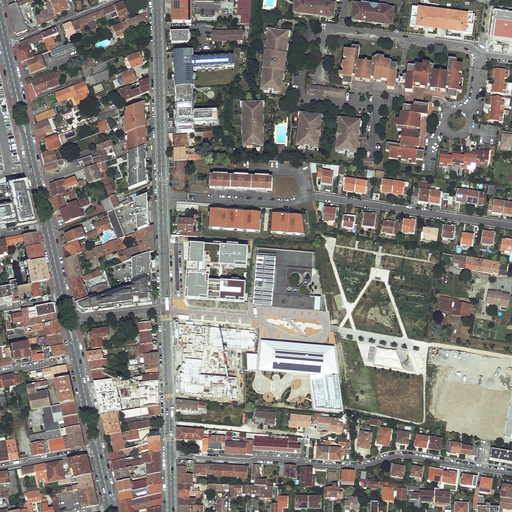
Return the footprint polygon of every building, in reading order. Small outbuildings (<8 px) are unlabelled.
[(12,20),(15,34),(17,35),(28,31),(26,25),(28,25),(27,22),(29,21),(26,13),(32,10),(31,5),(32,5),(32,3),(36,1),(36,0),(24,0),(9,7),(12,20)] [(42,14),(45,23),(58,18),(56,14),(50,0),(48,0),(49,1),(47,2),(47,3),(47,5),(46,6),(48,10),(41,12),(42,14)] [(50,0),(56,14),(71,8),(67,0),(50,0)] [(191,0),(173,0),(174,22),(191,22),(191,0)] [(237,0),(237,15),(242,15),(241,24),(250,24),(251,12),(251,0),(237,0)] [(293,0),(292,14),(334,19),(336,3),(326,2),(325,0),(293,0)] [(128,14),(124,2),(115,6),(119,16),(121,23),(124,22),(122,17),(128,14)] [(358,5),(355,5),(353,19),(356,20),(356,21),(366,23),(366,21),(373,22),(373,23),(386,25),(386,24),(392,25),(394,10),(388,9),(388,8),(379,7),(379,5),(370,4),(370,6),(367,5),(367,7),(365,7),(365,5),(358,4),(358,5)] [(119,16),(115,6),(103,10),(105,16),(107,21),(119,16)] [(105,16),(103,10),(86,17),(89,26),(91,31),(96,29),(93,20),(105,16)] [(148,17),(147,13),(141,15),(124,22),(121,23),(112,27),(115,32),(117,37),(148,25),(145,18),(148,17)] [(35,17),(39,25),(45,23),(42,14),(35,17)] [(86,17),(72,23),(76,33),(78,40),(81,39),(80,36),(81,36),(80,33),(81,32),(80,30),(89,26),(86,17)] [(511,32),(511,22),(497,20),(495,30),(511,32)] [(76,33),(72,23),(61,27),(64,34),(66,33),(68,36),(76,33)] [(54,41),(53,37),(59,34),(56,29),(41,35),(44,42),(49,52),(51,51),(49,45),(53,44),(54,41)] [(289,31),(267,29),(260,91),(282,93),(289,31)] [(227,32),(212,32),(212,41),(227,42),(227,40),(243,41),(244,31),(227,31),(227,32)] [(190,36),(190,32),(171,32),(171,37),(172,37),(172,42),(189,42),(189,36),(190,36)] [(44,42),(41,35),(20,43),(22,48),(20,49),(19,50),(19,52),(19,53),(20,58),(22,64),(27,62),(34,59),(29,46),(41,41),(42,43),(44,42)] [(76,48),(74,42),(53,50),(55,55),(55,56),(76,48)] [(343,78),(342,84),(348,85),(351,86),(352,76),(355,77),(355,80),(369,82),(370,79),(373,79),(373,81),(387,83),(386,88),(393,89),(394,84),(398,84),(399,75),(395,75),(396,65),(389,64),(389,62),(382,61),(383,58),(375,57),(375,59),(372,59),(371,63),(357,62),(359,48),(350,48),(350,51),(344,51),(343,60),(345,60),(345,63),(340,63),(338,77),(343,78)] [(144,64),(140,52),(127,57),(128,58),(124,59),(129,70),(132,69),(144,64)] [(191,52),(173,52),(175,87),(194,87),(193,70),(234,69),(233,57),(191,58),(191,52)] [(41,56),(34,59),(27,62),(31,73),(46,68),(41,56)] [(94,65),(91,57),(81,60),(83,70),(90,67),(94,65)] [(403,73),(402,76),(401,85),(405,85),(404,91),(411,92),(412,86),(413,84),(419,85),(419,87),(426,88),(426,86),(430,86),(429,89),(444,91),(444,88),(448,89),(446,98),(455,99),(456,92),(461,93),(461,88),(458,88),(458,85),(459,85),(460,78),(458,77),(458,74),(461,75),(462,65),(455,65),(456,61),(448,60),(446,73),(432,71),(433,66),(429,66),(430,64),(422,63),(422,66),(415,65),(414,67),(407,66),(406,73),(403,73)] [(110,78),(110,69),(92,76),(89,76),(91,71),(90,67),(83,70),(85,79),(88,77),(90,86),(110,78)] [(494,81),(503,82),(504,78),(507,79),(507,74),(504,74),(505,70),(496,68),(495,76),(494,81)] [(136,81),(132,71),(122,75),(123,77),(126,84),(126,85),(136,81)] [(58,72),(54,73),(58,83),(62,82),(58,72)] [(58,83),(54,73),(47,76),(47,78),(44,79),(43,78),(32,82),(33,83),(37,93),(52,88),(52,86),(58,83)] [(150,92),(149,79),(136,84),(136,86),(139,85),(140,86),(139,88),(132,91),(131,90),(129,87),(119,91),(123,102),(150,92)] [(503,82),(494,81),(494,85),(493,93),(502,94),(502,90),(505,91),(506,86),(506,82),(503,82)] [(89,93),(85,82),(56,94),(59,102),(76,96),(77,97),(74,98),(77,105),(89,101),(86,94),(89,93)] [(30,100),(38,97),(37,93),(33,83),(26,86),(28,91),(30,100)] [(95,92),(103,90),(102,84),(94,86),(95,92)] [(320,87),(315,86),(314,94),(319,95),(324,95),(325,88),(320,87)] [(192,87),(175,88),(175,105),(193,104),(192,87)] [(325,88),(324,95),(345,98),(346,90),(325,88)] [(115,96),(113,92),(93,100),(94,103),(112,96),(112,97),(115,96)] [(491,109),(500,110),(500,106),(503,107),(504,102),(501,102),(501,98),(492,97),(491,105),(491,109)] [(413,105),(402,104),(402,111),(400,111),(399,118),(396,118),(395,125),(397,126),(397,129),(401,130),(399,143),(386,142),(385,149),(389,150),(388,157),(397,158),(397,155),(401,155),(400,160),(415,162),(415,158),(422,159),(423,150),(414,149),(414,146),(418,146),(420,131),(416,131),(417,128),(418,128),(420,114),(426,114),(427,107),(427,103),(413,102),(413,105)] [(144,108),(144,103),(126,109),(127,113),(129,112),(129,114),(130,114),(131,116),(127,117),(124,118),(125,124),(125,130),(127,130),(128,130),(129,134),(145,128),(144,120),(146,120),(144,116),(145,116),(145,108),(144,108)] [(263,115),(262,103),(255,103),(255,105),(250,105),(250,103),(243,103),(243,116),(244,116),(244,118),(243,118),(243,131),(244,131),(245,133),(244,133),(244,146),(251,146),(251,144),(256,144),(256,146),(263,146),(263,133),(262,133),(262,131),(263,131),(263,118),(262,118),(261,115),(263,115)] [(192,104),(176,105),(177,133),(193,133),(193,123),(218,122),(217,110),(192,111),(192,104)] [(36,115),(38,121),(56,114),(53,108),(36,115)] [(97,117),(98,123),(103,121),(105,121),(121,115),(118,109),(97,117)] [(500,110),(491,109),(490,112),(489,121),(498,122),(499,118),(501,118),(503,110),(500,110)] [(308,114),(301,113),(299,126),(300,127),(299,133),(298,132),(297,146),(304,147),(305,145),(310,146),(310,147),(317,148),(319,136),(320,136),(321,128),(320,128),(321,116),(314,115),(314,117),(308,116),(308,114)] [(54,118),(48,120),(54,135),(59,133),(54,118)] [(359,131),(360,123),(348,121),(348,119),(340,118),(339,131),(337,130),(336,138),(338,138),(336,151),(344,152),(344,150),(349,151),(349,152),(355,153),(356,147),(357,147),(359,133),(357,133),(358,131),(359,131)] [(48,120),(35,125),(37,134),(39,142),(46,140),(47,139),(47,138),(54,135),(48,120)] [(146,141),(146,130),(145,130),(145,128),(129,134),(129,143),(128,143),(128,153),(137,150),(146,146),(144,147),(144,141),(146,141)] [(501,130),(499,150),(510,151),(511,131),(501,130)] [(211,131),(203,132),(204,140),(212,139),(211,131)] [(61,147),(57,136),(47,139),(46,140),(48,145),(45,146),(47,152),(54,149),(61,147)] [(187,147),(187,136),(174,137),(174,141),(176,141),(176,147),(187,147)] [(99,151),(100,156),(101,163),(105,162),(108,161),(106,154),(103,155),(102,150),(113,146),(111,141),(103,144),(102,143),(97,145),(99,151)] [(127,154),(129,190),(148,183),(146,146),(127,154)] [(185,148),(175,148),(175,161),(206,159),(205,154),(196,155),(190,155),(189,155),(188,155),(186,155),(185,148)] [(57,159),(54,149),(47,152),(42,154),(43,159),(45,165),(61,159),(60,158),(57,159)] [(489,152),(480,151),(476,151),(476,153),(476,155),(475,162),(479,163),(478,166),(483,166),(483,163),(487,164),(489,152)] [(451,163),(452,155),(448,155),(440,154),(439,163),(442,163),(442,166),(446,167),(447,164),(450,164),(451,163)] [(463,162),(464,155),(460,155),(452,154),(452,155),(451,163),(454,163),(454,166),(458,167),(459,164),(463,164),(463,162)] [(475,162),(476,155),(468,154),(464,154),(464,155),(463,162),(466,163),(466,166),(471,166),(471,163),(474,164),(475,164),(475,162)] [(83,162),(85,169),(101,163),(100,156),(93,158),(92,156),(78,161),(79,163),(83,162)] [(362,157),(361,165),(376,167),(377,159),(362,157)] [(66,163),(64,158),(61,159),(45,165),(46,172),(59,167),(64,165),(63,163),(66,163)] [(108,170),(105,162),(101,163),(105,178),(109,176),(108,170)] [(105,178),(101,163),(85,169),(90,184),(103,179),(105,178)] [(332,184),(334,172),(323,171),(321,183),(332,184)] [(210,188),(251,190),(252,178),(243,177),(243,175),(240,175),(240,177),(222,176),(223,174),(219,174),(219,176),(210,176),(210,188)] [(114,196),(116,195),(112,184),(111,184),(109,179),(111,178),(110,176),(109,176),(105,178),(103,179),(109,197),(114,196)] [(260,178),(252,178),(251,190),(272,191),(273,178),(264,178),(264,176),(261,176),(260,178)] [(343,189),(365,192),(366,185),(368,186),(368,180),(365,180),(365,181),(349,179),(349,177),(344,176),(343,183),(344,183),(343,189)] [(77,182),(76,177),(62,182),(62,181),(50,185),(53,198),(67,193),(72,191),(73,191),(71,187),(77,185),(78,188),(80,188),(77,182)] [(404,187),(404,183),(382,179),(381,191),(407,195),(408,187),(404,187)] [(11,204),(0,206),(0,224),(15,221),(16,226),(34,223),(25,180),(6,183),(11,204)] [(439,204),(441,192),(430,190),(431,185),(420,183),(419,188),(418,197),(417,201),(439,204)] [(482,204),(484,193),(457,189),(456,200),(482,204)] [(69,197),(67,193),(53,198),(52,199),(55,213),(58,212),(68,208),(67,206),(77,202),(75,198),(74,195),(69,197)] [(141,199),(138,193),(125,198),(127,201),(118,204),(114,196),(109,197),(114,210),(123,206),(125,205),(129,203),(137,200),(141,199)] [(453,205),(453,196),(449,196),(449,193),(443,193),(443,199),(448,200),(448,204),(453,205)] [(148,207),(148,196),(141,199),(137,200),(137,207),(148,207)] [(78,197),(75,198),(77,202),(67,206),(68,208),(58,212),(60,212),(65,223),(84,216),(82,209),(80,210),(80,208),(81,208),(90,204),(89,203),(88,203),(87,200),(89,199),(88,198),(80,200),(78,197)] [(114,210),(109,197),(102,201),(107,212),(114,210)] [(511,215),(511,202),(494,200),(492,212),(511,215)] [(198,206),(187,206),(187,202),(179,202),(179,209),(198,210),(198,206)] [(335,222),(336,209),(331,209),(331,211),(324,210),(322,220),(324,220),(334,221),(335,222)] [(125,237),(114,210),(107,212),(109,218),(113,228),(117,240),(125,237)] [(149,228),(148,210),(137,211),(138,232),(149,228)] [(209,210),(208,228),(259,231),(260,213),(209,210)] [(271,214),(270,233),(304,234),(302,216),(271,214)] [(376,216),(376,215),(371,214),(370,217),(363,216),(362,226),(374,227),(377,227),(379,216),(376,216)] [(354,224),(355,216),(350,215),(350,217),(345,216),(344,221),(343,220),(342,227),(353,229),(356,229),(356,225),(354,224)] [(113,228),(109,218),(95,224),(97,230),(86,234),(88,239),(92,238),(92,239),(100,236),(99,233),(113,228)] [(198,236),(198,232),(193,232),(194,220),(180,219),(179,231),(180,231),(180,235),(186,236),(198,236)] [(414,234),(416,221),(411,220),(410,223),(403,222),(402,232),(414,234)] [(397,235),(399,223),(389,221),(389,222),(385,222),(384,227),(382,226),(381,233),(397,235)] [(154,252),(154,226),(149,228),(138,232),(135,233),(136,238),(143,236),(144,237),(144,238),(143,240),(138,242),(139,246),(123,252),(126,262),(128,261),(132,260),(150,253),(154,252)] [(453,239),(455,227),(450,226),(450,229),(443,228),(441,238),(442,238),(442,243),(447,243),(448,239),(453,239)] [(433,232),(434,228),(430,227),(429,228),(424,228),(424,232),(422,232),(421,238),(436,241),(438,233),(433,232)] [(85,238),(82,229),(61,237),(63,246),(65,246),(77,241),(85,238)] [(493,246),(495,233),(490,232),(490,235),(482,234),(480,250),(487,251),(488,245),(493,246)] [(4,240),(7,249),(15,247),(14,242),(23,241),(24,247),(25,247),(28,247),(39,245),(36,233),(4,239),(4,240)] [(472,246),(474,234),(470,233),(469,234),(464,234),(463,238),(462,238),(461,245),(472,246)] [(133,237),(132,234),(125,237),(117,240),(94,249),(96,256),(98,258),(122,248),(126,247),(123,240),(133,237)] [(511,252),(511,239),(509,239),(509,240),(504,240),(503,245),(499,244),(498,250),(511,252)] [(82,254),(77,241),(65,246),(67,251),(70,250),(72,257),(77,255),(82,254)] [(43,259),(39,245),(28,247),(29,250),(26,251),(25,247),(24,247),(25,251),(27,262),(43,259)] [(247,268),(248,248),(188,245),(185,300),(246,304),(247,282),(210,280),(210,274),(207,275),(208,266),(247,268)] [(314,253),(258,248),(254,295),(261,296),(260,307),(272,308),(272,305),(310,308),(310,311),(320,311),(320,306),(315,305),(316,297),(286,295),(288,267),(312,269),(314,253)] [(88,259),(96,256),(94,249),(85,253),(88,259)] [(89,298),(76,303),(77,309),(82,313),(93,311),(92,309),(99,307),(99,309),(100,311),(133,307),(133,303),(139,303),(140,306),(152,305),(152,304),(152,298),(150,253),(132,260),(132,282),(112,289),(94,296),(89,298)] [(443,253),(441,260),(455,263),(456,255),(443,253)] [(82,277),(77,255),(72,257),(66,260),(71,281),(82,277)] [(458,267),(465,269),(467,257),(456,255),(455,263),(459,263),(458,267)] [(485,260),(467,257),(465,269),(483,272),(485,260)] [(27,262),(26,262),(30,285),(47,281),(43,259),(27,262)] [(507,264),(485,260),(483,272),(505,276),(507,264)] [(112,289),(105,269),(82,277),(71,281),(74,293),(76,303),(89,298),(82,281),(86,280),(86,281),(102,276),(101,273),(103,273),(105,277),(104,278),(106,283),(102,285),(101,284),(91,288),(94,296),(112,289)] [(10,287),(12,297),(13,302),(16,301),(19,301),(17,287),(15,281),(9,282),(10,287)] [(17,287),(19,301),(22,300),(21,293),(31,291),(33,298),(34,298),(41,296),(39,286),(48,284),(47,281),(30,285),(17,287)] [(0,298),(12,297),(10,287),(0,288),(0,298)] [(486,304),(507,308),(510,295),(506,294),(503,294),(503,292),(495,291),(495,292),(488,291),(486,304)] [(458,300),(441,297),(439,306),(451,308),(452,302),(455,302),(458,303),(458,300)] [(455,302),(452,302),(451,308),(439,306),(438,309),(453,312),(455,302)] [(468,315),(470,305),(458,303),(455,302),(453,312),(453,314),(458,315),(458,313),(468,315)] [(21,309),(21,312),(23,321),(24,323),(24,326),(56,320),(55,315),(53,303),(42,305),(21,309)] [(11,314),(13,323),(23,321),(21,312),(11,314)] [(149,324),(149,319),(139,320),(139,321),(140,321),(141,323),(139,324),(140,332),(148,331),(151,331),(152,330),(151,324),(149,324)] [(59,333),(56,320),(24,326),(24,328),(27,340),(30,339),(47,336),(59,333)] [(255,330),(180,325),(178,344),(184,345),(182,373),(180,374),(179,393),(237,397),(238,377),(202,375),(204,346),(254,350),(255,330)] [(88,339),(89,339),(103,337),(109,336),(107,328),(93,330),(93,333),(90,333),(89,334),(88,334),(87,335),(87,337),(88,338),(88,339)] [(148,336),(148,331),(140,332),(138,332),(139,338),(141,338),(142,345),(151,344),(152,344),(151,336),(148,336)] [(48,342),(40,344),(41,349),(43,348),(62,344),(59,333),(47,336),(48,342)] [(103,338),(103,337),(89,339),(91,339),(92,349),(103,347),(102,338),(103,338)] [(334,347),(262,340),(258,371),(310,374),(315,409),(343,411),(334,347)] [(12,359),(30,355),(29,351),(27,341),(9,344),(9,346),(12,359)] [(62,344),(43,348),(44,352),(45,358),(64,355),(62,344)] [(151,344),(142,345),(135,346),(137,356),(148,354),(148,350),(150,350),(151,350),(151,344)] [(3,359),(0,347),(0,366),(6,366),(13,365),(12,359),(9,346),(4,347),(6,358),(3,359)] [(370,346),(368,361),(377,362),(379,348),(370,346)] [(38,360),(45,358),(44,352),(36,354),(36,350),(32,350),(29,351),(30,355),(31,361),(38,360)] [(102,356),(101,350),(87,352),(88,357),(89,361),(103,360),(103,355),(102,356)] [(465,400),(466,397),(481,399),(480,407),(502,411),(504,398),(511,400),(508,417),(511,417),(511,392),(494,390),(495,387),(487,386),(490,366),(475,363),(477,355),(457,352),(452,383),(461,385),(460,390),(452,389),(446,428),(466,431),(467,424),(461,423),(463,415),(460,415),(462,400),(465,400)] [(158,359),(157,354),(140,356),(141,358),(145,358),(145,363),(144,363),(143,365),(158,363),(158,359)] [(448,363),(432,360),(433,355),(429,355),(428,362),(447,366),(448,363)] [(108,369),(107,359),(103,360),(89,361),(90,365),(91,371),(102,370),(108,369)] [(53,377),(40,379),(41,382),(47,381),(55,380),(70,377),(69,372),(67,365),(42,370),(43,375),(52,373),(53,377)] [(104,381),(102,370),(91,371),(93,377),(94,382),(104,381)] [(158,374),(143,376),(135,377),(131,378),(130,378),(130,383),(129,383),(129,385),(132,385),(132,384),(158,381),(158,374)] [(9,376),(2,377),(4,387),(17,385),(16,383),(15,376),(15,375),(9,376)] [(71,383),(70,377),(55,380),(61,404),(68,403),(75,402),(74,395),(71,383)] [(36,388),(47,385),(47,381),(41,382),(27,384),(32,410),(44,407),(51,406),(48,391),(37,393),(36,388)] [(125,388),(126,401),(134,400),(134,388),(125,388)] [(208,405),(208,402),(176,399),(176,409),(198,411),(198,408),(206,409),(206,405),(208,405)] [(68,403),(61,404),(51,406),(44,407),(46,415),(44,416),(47,432),(61,429),(59,422),(65,421),(66,428),(81,426),(79,420),(77,408),(70,409),(68,403)] [(159,411),(159,406),(122,412),(123,414),(123,418),(150,414),(150,416),(153,415),(154,417),(157,417),(157,415),(159,415),(159,411)] [(275,414),(255,412),(255,424),(259,424),(259,423),(266,424),(274,424),(275,414)] [(118,415),(117,413),(101,415),(104,428),(106,435),(111,434),(122,432),(118,415)] [(318,423),(317,430),(323,430),(323,429),(328,429),(338,430),(338,419),(318,418),(319,413),(315,413),(314,423),(318,423)] [(311,418),(291,415),(290,425),(299,426),(305,427),(305,428),(310,429),(311,418)] [(137,430),(151,428),(150,421),(129,424),(130,431),(137,430)] [(511,424),(494,421),(491,436),(511,440),(511,424)] [(82,430),(81,426),(66,428),(68,437),(83,435),(82,430)] [(203,439),(203,430),(177,428),(177,434),(177,439),(203,440),(203,439)] [(389,444),(391,430),(380,428),(378,443),(381,444),(382,443),(389,444)] [(47,432),(30,435),(31,444),(48,441),(63,438),(61,429),(47,432)] [(12,430),(14,441),(6,442),(10,461),(15,460),(20,459),(14,430),(12,430)] [(139,440),(137,430),(130,431),(126,432),(127,441),(139,440)] [(253,450),(254,434),(208,430),(208,439),(208,449),(225,450),(225,453),(235,454),(253,455),(253,450)] [(369,447),(371,433),(361,431),(358,447),(362,448),(363,446),(369,447)] [(408,445),(410,433),(399,431),(397,442),(408,445)] [(125,449),(122,432),(111,434),(115,452),(125,449)] [(298,437),(254,434),(253,450),(301,453),(301,446),(298,445),(298,437)] [(84,441),(83,435),(68,437),(63,438),(48,441),(50,453),(68,450),(86,447),(84,441)] [(427,448),(429,438),(417,435),(416,444),(421,445),(420,447),(427,448)] [(440,450),(442,439),(429,437),(429,438),(427,448),(440,450)] [(50,453),(48,441),(31,444),(34,456),(42,455),(50,453)] [(160,446),(160,441),(149,444),(143,445),(136,447),(137,451),(138,456),(139,456),(140,456),(143,455),(142,453),(140,453),(139,451),(149,448),(150,454),(160,451),(160,446)] [(462,444),(462,443),(449,441),(447,451),(457,453),(458,452),(460,452),(462,444)] [(0,462),(5,462),(10,461),(6,442),(0,443),(0,462)] [(477,456),(479,447),(462,444),(460,452),(460,453),(477,456)] [(137,451),(136,447),(135,447),(125,449),(115,452),(110,453),(111,458),(112,462),(125,459),(123,454),(128,453),(129,453),(137,451)] [(329,460),(330,448),(318,447),(317,459),(329,460)] [(341,449),(330,448),(329,460),(341,461),(341,455),(345,456),(345,449),(341,449)] [(511,462),(511,452),(492,449),(490,458),(511,462)] [(161,456),(160,451),(150,454),(143,455),(143,459),(125,462),(125,459),(112,462),(113,467),(114,471),(134,467),(144,465),(147,464),(161,461),(161,456)] [(89,465),(87,456),(77,458),(56,462),(46,464),(49,483),(59,480),(91,474),(89,465)] [(161,467),(161,461),(147,464),(147,476),(161,473),(161,467)] [(193,468),(194,461),(192,461),(186,461),(186,464),(181,464),(181,463),(178,463),(178,474),(178,483),(192,484),(193,475),(186,474),(186,468),(193,468)] [(49,483),(46,464),(40,464),(35,465),(36,472),(38,479),(45,478),(46,483),(49,483)] [(207,465),(195,464),(195,472),(197,472),(200,473),(203,473),(207,473),(207,465)] [(36,472),(35,465),(25,467),(21,468),(23,474),(36,472)] [(247,478),(248,468),(207,465),(207,473),(214,474),(214,475),(247,478)] [(259,476),(260,466),(254,465),(253,480),(256,480),(256,485),(259,486),(266,486),(267,480),(259,479),(258,479),(258,476),(259,476)] [(402,478),(404,467),(394,465),(392,476),(402,478)] [(295,476),(296,467),(291,466),(286,466),(285,478),(296,478),(297,477),(295,476)] [(421,478),(423,468),(412,466),(410,476),(421,478)] [(135,470),(134,467),(114,471),(115,477),(117,483),(130,480),(136,478),(136,476),(133,475),(130,476),(130,473),(134,472),(134,470),(135,470)] [(312,476),(312,468),(307,468),(302,467),(302,468),(302,487),(312,487),(312,476)] [(353,471),(353,470),(343,469),(342,485),(353,485),(354,471),(353,471)] [(443,472),(443,471),(430,469),(429,480),(441,482),(441,481),(443,472)] [(0,484),(9,483),(8,471),(4,471),(0,472),(0,484)] [(454,484),(456,473),(451,472),(450,473),(443,472),(441,481),(454,484)] [(74,488),(62,490),(62,492),(74,490),(79,489),(94,486),(92,480),(91,474),(59,480),(60,483),(72,481),(72,482),(78,481),(79,485),(74,486),(74,488)] [(472,486),(474,477),(463,475),(462,484),(472,486)] [(161,479),(161,477),(147,480),(131,483),(130,480),(117,483),(118,488),(119,493),(161,484),(161,479)] [(491,489),(492,479),(481,478),(480,487),(476,487),(476,488),(475,494),(478,495),(479,495),(479,492),(490,494),(490,496),(494,497),(495,491),(491,491),(491,489)] [(380,481),(366,480),(361,479),(359,479),(359,486),(362,486),(362,487),(378,488),(379,482),(380,482),(380,481)] [(397,486),(397,484),(380,481),(380,482),(380,485),(389,486),(389,488),(384,488),(383,499),(393,500),(394,486),(397,486)] [(162,489),(161,484),(119,493),(120,498),(121,502),(162,493),(162,489)] [(246,494),(246,485),(242,485),(242,486),(230,486),(230,487),(232,487),(231,496),(237,496),(237,494),(246,494)] [(259,495),(259,486),(256,485),(251,485),(249,485),(249,489),(249,495),(259,495)] [(511,499),(511,497),(511,486),(503,485),(500,498),(511,499)] [(96,495),(94,486),(79,489),(82,507),(98,505),(96,495)] [(278,511),(278,496),(278,486),(266,486),(259,486),(259,495),(259,498),(273,498),(273,490),(276,490),(276,492),(276,501),(273,501),(273,503),(273,504),(273,508),(269,508),(269,510),(268,510),(268,511),(278,511)] [(434,502),(434,492),(422,491),(422,487),(420,486),(420,491),(419,499),(419,508),(421,508),(422,501),(434,502)] [(339,491),(339,488),(336,488),(331,488),(324,487),(324,497),(342,498),(342,492),(339,491)] [(407,494),(408,489),(397,488),(396,500),(407,501),(407,494)] [(448,503),(449,493),(439,492),(439,489),(435,489),(434,492),(434,502),(448,503)] [(29,502),(40,500),(38,490),(24,493),(25,496),(26,496),(27,496),(28,495),(29,502)] [(200,499),(200,491),(190,491),(179,490),(179,495),(179,498),(189,499),(189,495),(197,495),(199,496),(199,499),(200,499)] [(48,508),(47,501),(45,501),(43,493),(40,493),(42,502),(43,511),(53,511),(53,507),(48,508)] [(162,499),(162,493),(121,502),(123,509),(123,511),(138,511),(162,506),(162,499)] [(418,499),(418,495),(410,494),(410,499),(417,499),(417,503),(415,503),(414,508),(419,508),(419,499),(418,499)] [(278,496),(278,511),(282,511),(283,507),(288,507),(288,496),(278,496)] [(308,509),(309,497),(297,496),(297,508),(308,509)] [(359,511),(357,496),(349,497),(350,502),(352,502),(354,511),(359,511)] [(9,506),(8,497),(6,498),(8,508),(8,511),(27,511),(27,510),(13,511),(11,511),(10,505),(9,506)] [(320,509),(320,497),(309,497),(308,509),(320,509)] [(499,511),(500,507),(497,507),(490,506),(490,504),(487,504),(486,506),(483,506),(483,498),(478,497),(478,506),(477,511),(499,511)] [(511,509),(511,499),(500,498),(500,507),(499,511),(502,511),(503,509),(511,509)] [(371,501),(370,511),(378,511),(379,501),(371,501)] [(352,511),(352,502),(350,502),(345,502),(345,510),(344,511),(352,511)] [(467,511),(468,503),(456,503),(455,511),(467,511)]
